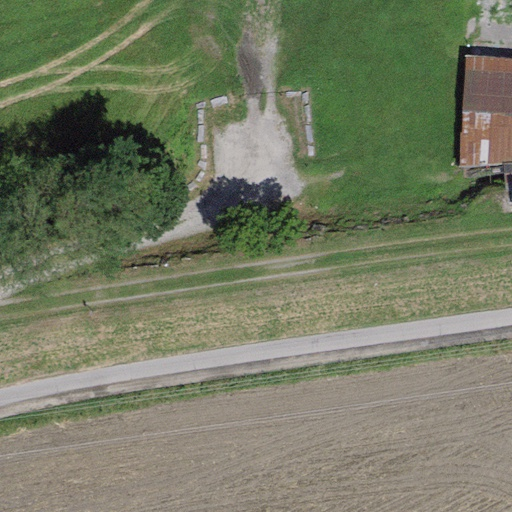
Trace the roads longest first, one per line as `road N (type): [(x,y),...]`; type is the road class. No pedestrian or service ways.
road 1 (unclassified): [(511,324),(112,379),(0,406)]
road 2 (track): [(0,282),(252,200),(254,108)]
